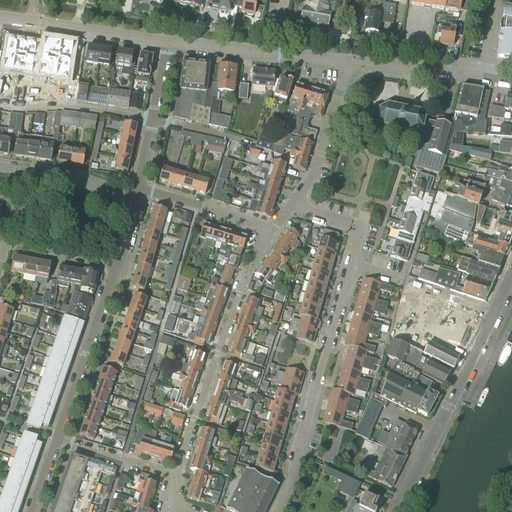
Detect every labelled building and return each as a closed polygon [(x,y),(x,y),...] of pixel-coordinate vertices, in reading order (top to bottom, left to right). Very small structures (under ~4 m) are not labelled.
[(218,10),(220,0),(207,0),(206,7),(210,7),(210,8),(212,8),(211,10),(217,11),(217,9),(218,10)] [(220,0),(218,10),(219,10),(219,11),(224,12),(225,11),(226,11),(226,10),(230,11),(232,1),(234,1),(233,0),(220,0)] [(253,14),(254,15),(256,0),(238,0),(238,1),(243,2),(241,12),(246,13),(247,15),(251,16),(253,14)] [(307,0),(307,2),(306,1),(304,10),(302,10),(299,23),(318,26),(320,17),(319,17),(323,2),(321,1),(320,0),(307,0)] [(320,0),(321,1),(323,2),(319,17),(320,17),(318,26),(328,28),(331,14),(336,16),(339,5),(338,5),(339,0),(333,0),(332,4),(331,3),(331,0),(320,0)] [(459,11),(467,13),(469,0),(409,0),(409,5),(458,12),(459,11)] [(370,32),(372,34),(375,34),(378,33),(380,22),(392,24),(395,6),(382,4),(381,15),(365,13),(364,20),(366,20),(365,31),(370,32)] [(511,8),(504,7),(496,59),(511,60),(511,8)] [(439,44),(452,46),(454,37),(459,37),(460,27),(442,24),(441,28),(438,27),(437,34),(440,35),(439,44)] [(75,44),(45,40),(40,76),(69,81),(75,44)] [(38,46),(8,41),(4,71),(33,75),(38,46)] [(97,65),(100,48),(88,46),(85,63),(97,65)] [(111,50),(100,48),(97,65),(108,67),(111,50)] [(131,53),(118,51),(116,65),(124,67),(123,75),(134,77),(136,64),(130,63),(131,53)] [(146,83),(147,77),(148,77),(152,56),(139,54),(136,75),(135,82),(146,83)] [(183,62),(180,90),(205,96),(207,83),(209,64),(183,62)] [(213,83),(210,109),(209,113),(208,125),(226,129),(229,118),(216,115),(219,97),(225,98),(225,93),(233,94),(235,67),(219,65),(217,83),(213,83)] [(272,88),(273,80),(274,71),(253,69),(252,70),(251,72),(251,75),(252,76),(251,86),(272,88)] [(278,81),(273,80),(272,88),(271,92),(274,93),(272,102),(279,104),(279,102),(285,104),(291,82),(287,80),(286,82),(285,79),(282,78),(279,79),(278,79),(278,81)] [(210,109),(213,83),(207,83),(205,96),(204,108),(210,109)] [(303,101),(307,87),(296,83),(291,100),(290,100),(287,112),(293,114),(290,123),(280,120),(276,133),(290,137),(290,135),(292,136),(297,118),(303,101)] [(248,85),(239,84),(237,99),(246,100),(248,85)] [(85,103),(88,87),(78,86),(75,101),(85,103)] [(317,90),(307,87),(303,101),(297,118),(292,136),(299,138),(300,137),(303,138),(304,133),(306,129),(310,115),(314,103),(317,90)] [(460,87),(452,121),(455,122),(452,133),(484,136),(485,122),(482,122),(488,99),(481,97),(482,90),(460,87)] [(97,104),(99,89),(93,88),(91,104),(97,104)] [(106,106),(109,90),(99,89),(97,104),(106,106)] [(129,93),(109,90),(106,106),(127,109),(129,93)] [(204,108),(205,96),(180,90),(174,118),(208,125),(209,113),(210,109),(204,108)] [(328,94),(317,90),(314,103),(310,115),(320,118),(328,94)] [(131,94),(129,109),(139,111),(141,95),(131,94)] [(511,95),(506,94),(503,109),(489,106),(489,118),(501,120),(504,111),(511,112),(511,95)] [(378,110),(374,109),(371,121),(375,122),(376,120),(383,128),(414,134),(423,130),(423,128),(423,126),(424,123),(425,120),(425,119),(418,111),(405,108),(406,105),(401,104),(401,107),(388,105),(378,109),(378,110)] [(77,114),(61,112),(60,114),(59,126),(75,128),(77,114)] [(60,114),(55,113),(53,122),(51,133),(53,133),(52,140),(41,139),(40,144),(38,160),(50,161),(52,146),(56,147),(59,126),(60,114)] [(7,130),(0,129),(0,154),(7,156),(10,140),(13,140),(13,137),(17,115),(10,114),(7,130)] [(33,124),(43,126),(44,115),(34,114),(33,124)] [(97,117),(77,114),(75,128),(94,131),(97,117)] [(22,116),(17,115),(13,137),(17,137),(17,133),(20,133),(22,116)] [(435,123),(425,120),(424,123),(423,126),(423,128),(433,131),(429,144),(427,144),(420,147),(419,153),(418,152),(414,167),(440,175),(447,151),(448,146),(452,133),(455,122),(452,121),(437,116),(435,123)] [(124,123),(121,135),(134,138),(136,126),(124,123)] [(194,145),(197,135),(186,132),(185,137),(190,138),(189,144),(194,145)] [(271,147),(275,138),(259,133),(255,147),(270,151),(271,147)] [(291,152),(295,139),(290,137),(276,133),(275,138),(271,147),(283,150),(291,152)] [(131,149),(134,138),(121,135),(119,147),(131,149)] [(207,142),(208,137),(197,135),(194,145),(200,147),(201,141),(207,142)] [(26,158),(28,143),(28,142),(29,137),(23,136),(23,142),(16,141),(13,156),(26,158)] [(213,139),(208,137),(207,142),(207,145),(216,147),(224,149),(226,141),(213,139)] [(295,139),(291,152),(291,153),(308,158),(312,144),(295,139)] [(38,160),(40,144),(28,143),(26,158),(38,160)] [(511,144),(498,143),(497,149),(497,154),(511,156),(511,144)] [(207,145),(205,151),(223,154),(224,149),(216,147),(207,145)] [(270,153),(270,151),(255,147),(251,146),(248,155),(271,161),(270,153)] [(488,152),(448,146),(447,151),(489,162),(491,153),(488,152)] [(70,164),(72,148),(66,147),(65,149),(59,148),(57,162),(70,164)] [(129,161),(131,149),(119,147),(116,158),(129,161)] [(283,150),(271,147),(270,151),(282,155),(283,150)] [(79,148),(72,148),(70,164),(82,166),(84,152),(78,151),(79,148)] [(304,171),(308,158),(291,153),(290,156),(295,158),(292,167),(304,171)] [(126,173),(129,161),(116,158),(114,170),(126,173)] [(225,159),(222,169),(227,171),(229,171),(232,162),(225,159)] [(286,165),(271,161),(269,167),(262,165),(261,169),(261,170),(283,176),(286,165)] [(500,166),(498,173),(507,176),(511,177),(511,167),(511,168),(511,167),(510,169),(500,166)] [(170,184),(174,172),(162,168),(159,181),(170,184)] [(279,187),(283,176),(261,170),(261,169),(257,168),(256,173),(263,175),(261,182),(265,183),(279,187)] [(222,169),(218,180),(223,181),(226,182),(229,171),(227,171),(222,169)] [(511,177),(507,176),(498,173),(485,169),(484,177),(503,182),(511,185),(511,177)] [(182,187),(185,175),(174,172),(170,184),(182,187)] [(413,181),(410,190),(428,196),(433,178),(417,173),(414,181),(413,181)] [(193,191),(197,178),(185,175),(182,187),(193,191)] [(484,177),(476,175),(474,184),(481,186),(481,187),(483,188),(494,191),(491,200),(499,203),(499,205),(506,208),(511,196),(511,185),(503,182),(484,177)] [(208,182),(197,178),(193,191),(205,194),(208,182)] [(220,191),(223,181),(218,180),(215,190),(220,191)] [(454,186),(451,196),(451,197),(473,204),(475,205),(477,205),(483,188),(481,187),(462,182),(460,188),(454,186)] [(276,197),(279,187),(265,183),(263,189),(247,184),(246,188),(254,191),(276,197)] [(273,208),(276,197),(254,191),(246,188),(245,188),(243,192),(253,195),(252,200),(251,200),(251,202),(273,208)] [(220,191),(215,190),(211,200),(223,204),(226,193),(220,191)] [(422,212),(428,196),(410,190),(408,198),(406,207),(422,212)] [(451,196),(443,193),(442,195),(446,196),(441,211),(467,221),(473,223),(475,205),(473,204),(451,197),(451,196)] [(271,215),(273,208),(251,202),(248,211),(270,218),(271,215)] [(154,207),(150,219),(163,222),(166,211),(154,207)] [(417,229),(422,212),(406,207),(403,215),(400,223),(417,229)] [(473,223),(467,221),(441,211),(438,209),(434,221),(447,226),(447,227),(469,235),(473,223)] [(511,217),(499,213),(496,222),(492,220),(489,229),(500,233),(496,244),(508,247),(511,238),(511,217)] [(160,234),(163,222),(150,219),(147,230),(160,234)] [(447,226),(434,221),(432,226),(437,228),(435,233),(443,236),(443,237),(472,248),(504,258),(508,247),(496,244),(469,235),(447,227),(447,226)] [(208,248),(215,226),(204,223),(200,237),(206,239),(204,247),(208,248)] [(412,245),(417,229),(400,223),(397,232),(398,232),(395,240),(412,245)] [(221,244),(225,230),(215,226),(208,248),(212,249),(213,248),(215,242),(221,244)] [(180,235),(179,239),(185,241),(188,230),(178,227),(176,234),(180,235)] [(288,228),(279,240),(290,247),(294,250),(299,243),(295,240),(298,235),(297,235),(300,231),(295,228),(292,231),(288,228)] [(156,245),(160,234),(147,230),(144,242),(156,245)] [(229,255),(236,233),(225,230),(221,244),(227,246),(225,253),(229,255)] [(338,234),(323,230),(317,250),(335,255),(338,243),(336,243),(338,234)] [(246,236),(236,233),(229,255),(225,267),(233,270),(236,270),(246,236)] [(181,253),(185,241),(179,239),(178,244),(175,244),(173,250),(181,253)] [(284,255),(290,247),(279,240),(271,251),(286,261),(289,258),(284,255)] [(406,262),(412,245),(395,240),(393,248),(392,248),(389,257),(406,262)] [(153,257),(156,245),(144,242),(141,253),(153,257)] [(498,270),(504,258),(472,248),(471,252),(478,255),(475,262),(498,270)] [(178,263),(181,253),(173,250),(170,249),(168,260),(172,262),(178,263)] [(335,255),(317,250),(314,261),(332,266),(335,255)] [(286,261),(271,251),(263,263),(274,270),(280,262),(284,264),(286,261)] [(150,268),(153,257),(141,253),(137,265),(150,268)] [(418,254),(417,260),(428,263),(429,256),(418,254)] [(23,275),(26,260),(14,257),(10,273),(23,275)] [(35,278),(38,262),(26,260),(23,275),(35,278)] [(332,266),(314,261),(311,273),(328,278),(332,266)] [(493,283),(498,270),(475,262),(471,261),(466,274),(493,283)] [(51,265),(38,262),(35,278),(48,280),(51,265)] [(174,275),(178,263),(172,262),(171,267),(166,265),(164,272),(174,275)] [(270,275),(274,270),(263,263),(255,274),(260,277),(257,280),(262,284),(265,281),(270,284),(274,278),(270,275)] [(147,280),(150,268),(137,265),(134,276),(147,280)] [(195,270),(183,266),(181,274),(192,278),(195,270)] [(233,270),(225,267),(219,286),(227,288),(233,270)] [(72,270),(60,268),(57,282),(51,281),(49,293),(46,307),(52,310),(55,294),(56,286),(68,288),(69,286),(72,270)] [(484,302),(487,297),(492,284),(467,277),(463,290),(455,287),(459,276),(438,269),(436,275),(420,270),(417,280),(484,302)] [(83,272),(72,270),(69,286),(73,287),(74,286),(76,286),(73,294),(78,296),(80,287),(83,272)] [(83,271),(83,272),(80,287),(78,296),(73,294),(68,308),(62,305),(60,312),(84,320),(92,299),(90,299),(93,291),(94,291),(98,274),(83,271)] [(171,287),(174,275),(164,272),(162,279),(167,281),(166,285),(171,287)] [(328,278),(311,273),(308,283),(325,288),(328,278)] [(144,291),(147,280),(134,276),(131,288),(144,291)] [(190,280),(180,277),(176,290),(186,293),(190,280)] [(362,284),(360,291),(377,296),(379,291),(390,294),(392,287),(363,279),(363,280),(365,280),(364,285),(362,284)] [(325,288),(308,283),(305,294),(322,299),(325,288)] [(210,285),(205,299),(223,305),(227,291),(210,285)] [(261,296),(270,299),(272,294),(263,290),(261,296)] [(376,301),(377,296),(360,291),(358,299),(360,299),(359,302),(386,310),(387,304),(376,301)] [(404,291),(397,313),(435,327),(431,335),(462,351),(474,326),(464,320),(467,313),(434,301),(404,291)] [(134,294),(130,306),(142,310),(146,299),(134,294)] [(273,300),(282,303),(282,304),(284,297),(275,294),(273,300)] [(322,299),(305,294),(302,304),(319,309),(322,299)] [(246,298),(242,312),(259,318),(262,309),(256,308),(258,302),(260,298),(253,296),(252,300),(246,298)] [(223,305),(205,299),(203,306),(199,305),(195,306),(194,310),(201,312),(218,318),(223,305)] [(272,302),(263,299),(261,305),(270,308),(272,302)] [(158,311),(157,315),(162,316),(165,305),(154,302),(152,309),(158,311)] [(180,305),(171,302),(168,313),(177,315),(180,305)] [(384,316),(386,310),(359,302),(358,305),(356,304),(354,313),(371,318),(372,313),(384,316)] [(277,304),(271,321),(276,323),(281,305),(277,304)] [(316,321),(316,320),(319,309),(302,304),(299,316),(301,317),(316,321)] [(0,306),(0,319),(9,322),(13,311),(0,306)] [(138,322),(142,310),(130,306),(126,317),(138,322)] [(213,331),(218,318),(201,312),(200,316),(201,316),(200,318),(199,318),(196,325),(201,327),(213,331)] [(257,324),(259,318),(242,312),(237,324),(254,330),(256,324),(257,324)] [(370,323),(371,318),(354,313),(351,321),(353,321),(353,324),(379,332),(381,326),(370,323)] [(134,333),(138,322),(126,317),(122,328),(134,333)] [(318,321),(316,320),(316,321),(301,317),(300,322),(291,319),(290,325),(313,332),(314,329),(316,330),(318,321)] [(64,318),(60,328),(79,335),(83,324),(64,318)] [(0,332),(6,334),(9,322),(0,319),(0,332)] [(165,332),(174,335),(177,326),(168,323),(165,332)] [(253,334),(254,330),(237,324),(233,338),(248,343),(245,342),(248,332),(253,334)] [(379,332),(353,324),(352,327),(350,326),(347,335),(365,340),(366,335),(378,338),(379,332)] [(312,335),(313,332),(290,325),(288,331),(296,334),(295,339),(312,344),(314,335),(312,335)] [(271,326),(268,336),(274,338),(275,333),(277,327),(271,326)] [(209,344),(213,331),(201,327),(197,340),(198,341),(197,345),(202,347),(203,342),(209,344)] [(79,335),(60,328),(57,338),(75,345),(79,335)] [(131,344),(134,333),(122,328),(118,340),(131,344)] [(363,344),(365,340),(347,335),(345,343),(347,343),(346,346),(344,345),(344,346),(349,347),(366,352),(373,354),(375,348),(363,344)] [(270,348),(274,338),(268,336),(265,346),(270,348)] [(172,340),(161,337),(159,344),(170,348),(172,340)] [(72,355),(75,345),(57,338),(53,348),(72,355)] [(152,352),(155,340),(150,338),(148,343),(145,342),(143,349),(152,352)] [(244,355),(248,343),(233,338),(228,351),(233,353),(232,357),(251,364),(253,358),(244,355)] [(127,356),(131,344),(118,340),(114,351),(127,356)] [(409,347),(391,341),(385,356),(393,360),(420,374),(443,385),(450,373),(419,357),(422,354),(409,347)] [(459,358),(428,343),(423,354),(454,369),(459,358)] [(365,357),(366,352),(349,347),(346,355),(348,356),(347,359),(374,366),(376,360),(365,357)] [(68,365),(72,355),(53,348),(49,359),(68,365)] [(184,360),(183,364),(200,370),(204,356),(199,355),(200,351),(195,349),(193,353),(192,352),(189,362),(184,360)] [(123,367),(127,356),(114,351),(110,362),(123,367)] [(157,353),(156,355),(153,364),(160,366),(163,359),(168,360),(169,357),(157,353)] [(253,365),(261,367),(264,358),(257,355),(253,365)] [(65,376),(68,365),(49,359),(46,369),(65,376)] [(373,372),(374,366),(347,359),(347,361),(345,361),(342,369),(360,374),(361,369),(373,372)] [(224,363),(219,376),(231,380),(235,367),(238,368),(239,364),(230,360),(229,364),(224,363)] [(420,374),(393,360),(389,373),(379,397),(371,393),(369,399),(370,399),(383,405),(384,406),(387,401),(415,415),(416,412),(426,417),(437,397),(414,385),(420,374)] [(195,383),(200,370),(183,364),(179,376),(178,377),(195,383)] [(260,370),(246,365),(245,370),(258,375),(260,370)] [(102,367),(98,379),(113,384),(117,372),(102,367)] [(61,386),(65,376),(46,369),(42,379),(61,386)] [(276,372),(274,378),(298,385),(299,382),(301,383),(303,374),(286,369),(284,374),(276,372)] [(358,379),(360,374),(342,369),(340,377),(342,378),(341,381),(368,388),(370,382),(358,379)] [(195,383),(178,377),(179,376),(174,374),(172,380),(181,383),(178,392),(190,396),(195,383)] [(236,382),(231,380),(219,376),(214,389),(231,395),(239,397),(240,398),(242,395),(232,391),(233,389),(234,390),(236,382)] [(135,386),(133,391),(135,392),(139,393),(143,379),(136,377),(133,385),(135,386)] [(297,388),(298,385),(274,378),(273,384),(281,386),(280,391),(277,390),(277,391),(294,396),(297,397),(299,388),(297,388)] [(58,396),(61,386),(42,379),(39,390),(58,396)] [(109,395),(113,384),(98,379),(95,390),(109,395)] [(366,394),(368,388),(341,381),(340,383),(338,383),(336,390),(332,389),(331,390),(349,395),(353,396),(355,391),(366,394)] [(231,395),(214,389),(209,403),(225,408),(227,402),(230,401),(237,404),(239,397),(231,395)] [(58,396),(39,390),(35,400),(54,406),(58,396)] [(107,401),(109,395),(95,390),(91,401),(105,406),(109,407),(110,402),(107,401)] [(185,410),(190,396),(178,392),(172,390),(169,399),(170,400),(167,408),(179,412),(180,408),(185,410)] [(347,400),(349,395),(331,390),(329,398),(331,398),(330,401),(357,409),(359,403),(347,400)] [(151,393),(146,391),(143,401),(148,403),(151,393)] [(291,407),(294,396),(277,391),(274,402),(291,407)] [(383,405),(370,399),(354,435),(367,441),(383,405)] [(50,417),(54,406),(35,400),(32,410),(50,417)] [(246,400),(246,401),(243,410),(249,412),(252,402),(246,400)] [(101,418),(105,406),(91,401),(87,413),(101,418)] [(355,415),(357,409),(330,401),(330,404),(328,403),(325,411),(343,416),(344,412),(355,415)] [(288,418),(291,407),(274,402),(271,413),(288,418)] [(219,425),(225,408),(209,403),(205,416),(210,418),(209,421),(219,425)] [(154,407),(145,404),(143,411),(152,414),(154,407)] [(161,415),(161,416),(168,418),(170,412),(163,409),(161,415)] [(47,427),(50,417),(32,410),(26,425),(39,430),(41,425),(47,427)] [(341,421),(343,416),(325,411),(323,420),(325,420),(324,423),(322,422),(322,423),(351,431),(352,425),(341,421)] [(97,429),(101,418),(87,413),(83,424),(97,429)] [(172,420),(182,424),(184,417),(174,413),(172,420)] [(285,429),(288,418),(271,413),(267,424),(285,429)] [(234,430),(239,432),(240,432),(243,423),(237,420),(234,430)] [(395,421),(389,434),(406,443),(407,442),(411,443),(417,431),(395,421)] [(93,440),(97,429),(83,424),(79,435),(93,440)] [(282,440),(285,429),(267,424),(264,435),(282,440)] [(201,429),(196,442),(209,446),(213,447),(215,440),(212,439),(213,433),(221,435),(222,431),(213,428),(207,426),(206,430),(201,429)] [(155,433),(138,428),(132,444),(139,447),(137,453),(148,457),(153,442),(152,442),(155,433)] [(23,434),(18,449),(37,456),(40,445),(34,443),(36,438),(23,434)] [(404,457),(411,443),(407,442),(406,443),(389,434),(385,442),(383,447),(382,447),(385,449),(404,457)] [(278,451),(282,440),(264,435),(261,446),(278,451)] [(158,460),(166,438),(161,437),(158,444),(153,442),(148,457),(158,460)] [(169,439),(166,438),(158,460),(169,463),(173,449),(167,447),(169,439)] [(206,455),(209,446),(196,442),(192,455),(210,461),(211,456),(206,455)] [(275,462),(278,451),(261,446),(258,457),(275,462)] [(33,466),(37,456),(18,449),(14,460),(33,466)] [(406,458),(404,457),(385,449),(373,474),(367,471),(365,476),(390,489),(406,458)] [(87,511),(101,474),(113,478),(116,470),(72,455),(52,511),(87,511)] [(208,465),(210,461),(192,455),(188,470),(194,472),(195,471),(201,473),(206,474),(208,465)] [(229,456),(225,466),(232,468),(235,458),(229,456)] [(272,473),(275,462),(258,457),(255,468),(272,473)] [(30,476),(33,466),(14,460),(11,470),(30,476)] [(229,478),(232,468),(225,466),(222,475),(229,478)] [(229,511),(265,511),(278,486),(245,469),(225,510),(229,511)] [(26,487),(30,476),(11,470),(7,480),(26,487)] [(206,474),(201,473),(195,471),(194,472),(190,485),(203,488),(206,479),(211,480),(212,476),(206,474)] [(356,492),(360,484),(332,471),(330,477),(341,482),(340,484),(356,492)] [(141,485),(138,495),(151,498),(155,484),(146,481),(148,476),(140,474),(137,483),(141,485)] [(115,487),(121,489),(125,477),(119,475),(115,487)] [(222,491),(225,480),(218,478),(215,489),(222,491)] [(23,497),(26,487),(7,480),(4,490),(23,497)] [(203,488),(190,485),(186,498),(215,507),(217,501),(210,499),(210,500),(200,497),(203,488)] [(19,507),(23,497),(4,490),(0,501),(19,507)] [(219,493),(213,491),(210,499),(217,501),(219,493)] [(345,511),(375,511),(376,511),(378,511),(381,504),(379,501),(377,500),(377,499),(364,493),(359,503),(358,507),(354,505),(356,502),(351,500),(345,511)] [(136,501),(116,495),(114,501),(121,504),(141,510),(147,511),(151,498),(138,495),(136,501)] [(0,511),(17,511),(19,507),(0,501),(0,500),(0,511)] [(114,501),(112,501),(109,511),(110,511),(118,511),(121,504),(114,501)]
